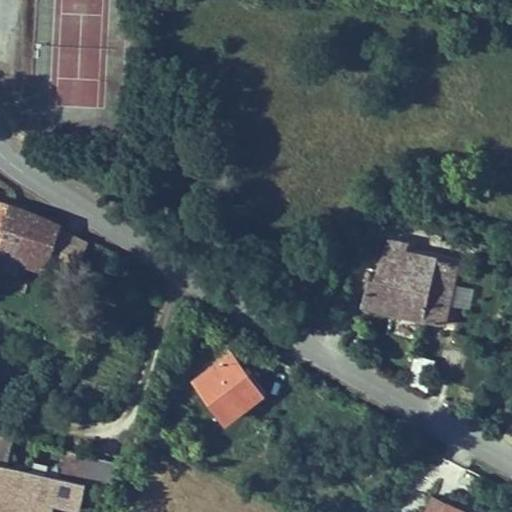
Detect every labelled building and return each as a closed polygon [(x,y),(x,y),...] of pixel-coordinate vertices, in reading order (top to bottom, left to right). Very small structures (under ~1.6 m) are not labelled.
[(0,229),(10,198),(0,195),(0,229)] [(36,206),(10,198),(0,229),(0,264),(16,270),(19,260),(36,206)] [(36,206),(19,260),(47,268),(64,215),(36,206)] [(390,250),(408,254),(411,245),(392,240),(390,250)] [(408,254),(390,250),(387,260),(381,259),(375,284),(369,283),(362,310),(446,329),(459,272),(439,267),(440,262),(408,254)] [(226,428),(264,399),(231,356),(193,384),(226,428)] [(86,477),(59,471),(10,460),(15,438),(0,434),(0,511),(51,511),(54,503),(79,508),(86,477)] [(92,453),(64,447),(59,471),(86,477),(92,453)] [(119,459),(92,453),(86,477),(114,483),(119,459)] [(449,511),(431,503),(426,511),(449,511)]
